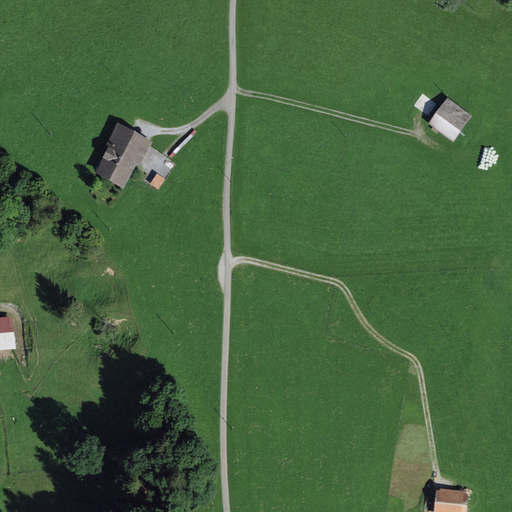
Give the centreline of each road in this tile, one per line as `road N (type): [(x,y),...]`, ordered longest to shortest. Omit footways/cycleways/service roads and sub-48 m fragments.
road 1 (residential): [(233,0),(227,511)]
road 2 (track): [(436,471),(416,365),(371,330),(345,290),(228,259)]
road 3 (track): [(403,131),(232,86)]
